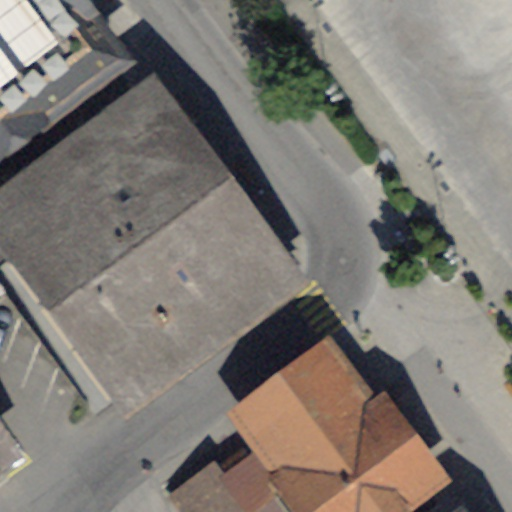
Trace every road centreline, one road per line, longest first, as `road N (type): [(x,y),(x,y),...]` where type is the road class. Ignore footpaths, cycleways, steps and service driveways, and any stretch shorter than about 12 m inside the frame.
road 1 (residential): [(350,266),(91,473),(80,511)]
road 2 (unclassified): [(159,0),(350,266)]
